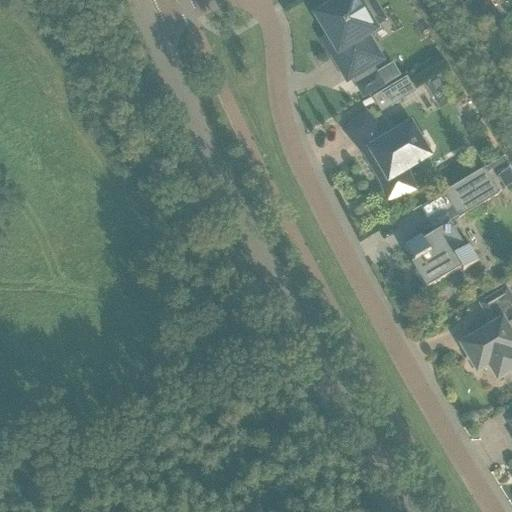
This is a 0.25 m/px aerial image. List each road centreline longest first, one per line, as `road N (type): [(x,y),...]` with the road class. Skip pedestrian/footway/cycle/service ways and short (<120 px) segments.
road 1 (residential): [(491,511),(290,147),(259,0)]
road 2 (unclassified): [(152,30),(230,195),(407,511)]
